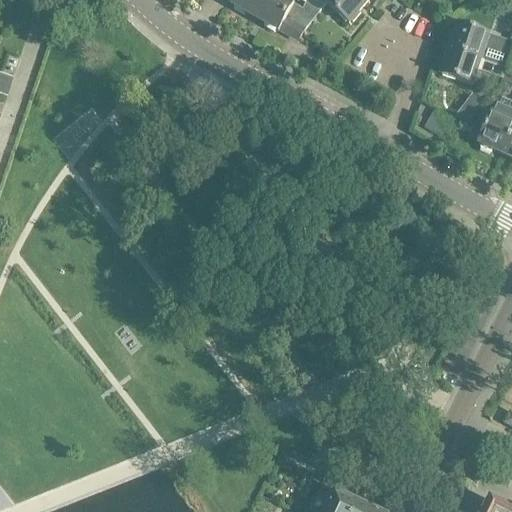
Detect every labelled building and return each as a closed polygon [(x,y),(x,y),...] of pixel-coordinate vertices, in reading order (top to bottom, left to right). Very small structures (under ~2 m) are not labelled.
[(235,0),(232,6),(255,20),(265,0),(235,0)] [(285,0),(265,0),(255,20),(278,33),(278,32),(287,37),(294,26),(304,32),(305,32),(320,13),(305,5),(302,10),(293,5),(294,5),(285,0)] [(327,0),(325,3),(349,25),(366,5),(360,0),(327,0)] [(511,50),(511,44),(458,27),(457,29),(455,28),(451,38),(454,39),(449,52),(480,62),(505,71),(511,50)] [(480,62),(449,52),(441,77),(472,87),(477,71),(502,80),(505,71),(480,62)] [(478,145),(503,156),(511,135),(511,111),(497,105),(492,116),(491,115),(478,145)] [(425,125),(444,137),(454,120),(435,109),(425,125)] [(511,135),(503,156),(511,160),(511,135)] [(511,409),(503,421),(511,426),(511,409)] [(373,511),(336,494),(339,488),(328,483),(324,493),(333,497),(325,511),(373,511)] [(511,511),(490,501),(484,511),(511,511)]
